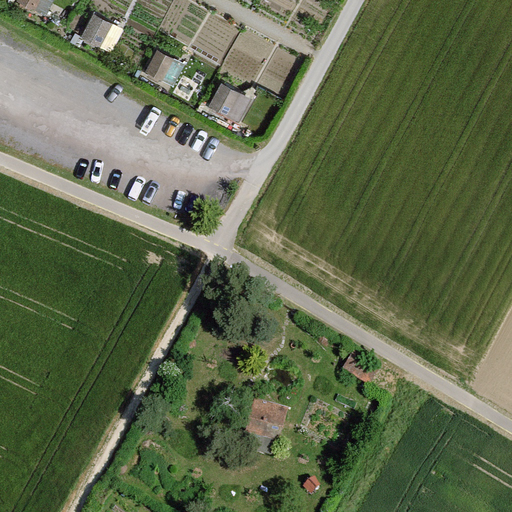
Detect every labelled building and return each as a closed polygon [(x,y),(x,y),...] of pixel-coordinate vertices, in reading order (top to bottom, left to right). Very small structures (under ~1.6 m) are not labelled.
[(106,42),(117,19),(99,11),(88,35),(106,42)] [(163,46),(152,68),(177,81),(189,59),(163,46)] [(226,79),(213,107),(244,121),(257,94),(226,79)] [(380,370),(357,356),(350,369),(372,383),(380,370)] [(285,414),(259,407),(252,431),(279,438),(285,414)]
